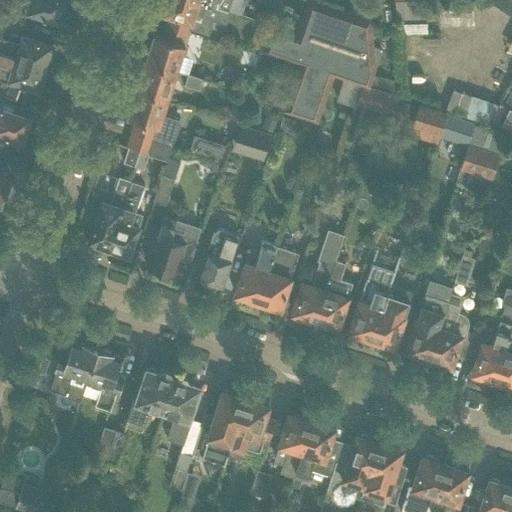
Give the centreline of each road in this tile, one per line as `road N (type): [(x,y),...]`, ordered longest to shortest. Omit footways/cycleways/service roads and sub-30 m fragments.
road 1 (tertiary): [(511,433),(31,274)]
road 2 (residential): [(31,274),(115,0)]
